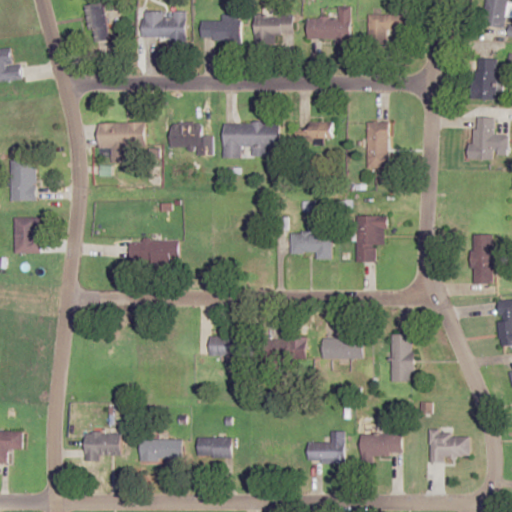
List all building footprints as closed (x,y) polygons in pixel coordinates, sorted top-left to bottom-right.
[(511,2),(510,2),(510,0),(485,0),(483,24),(508,27),(509,16),(511,16),(511,2)] [(112,39),(105,2),(87,5),(94,42),(112,39)] [(188,11),(145,11),(145,38),(188,38),(188,11)] [(257,44),(277,44),(277,36),(295,36),(295,15),(281,15),(281,11),(269,11),(269,14),(257,14),(257,44)] [(370,13),(370,40),(407,40),(407,13),(370,13)] [(203,40),(241,40),(241,17),(203,17),(203,40)] [(310,17),(310,41),(353,41),(353,17),(310,17)] [(0,80),(25,80),(24,64),(15,65),(14,47),(0,47),(0,80)] [(477,57),(476,98),(498,98),(498,58),(477,57)] [(496,116),(474,116),(474,158),(497,158),(498,150),(509,150),(509,134),(496,134),(496,116)] [(391,121),(369,121),(369,167),(391,167),(391,121)] [(148,146),(148,122),(101,123),(102,148),(113,148),(113,163),(130,163),(130,146),(148,146)] [(225,122),(225,157),(243,157),(243,146),(254,146),(254,156),(269,156),(269,146),(285,146),(285,122),(225,122)] [(306,149),(334,152),(337,128),(308,125),(306,149)] [(14,200),(39,200),(39,161),(14,161),(14,200)] [(358,216),(359,262),(378,261),(378,244),(388,244),(388,215),(358,216)] [(17,217),(17,252),(42,252),(42,217),(17,217)] [(293,233),(293,256),(334,256),(334,233),(293,233)] [(495,252),(495,234),(474,234),(474,283),(495,283),(495,264),(501,264),(501,252),(495,252)] [(133,260),(181,260),(181,239),(133,239),(133,260)] [(511,298),(497,301),(504,346),(511,345),(511,298)] [(212,355),(261,355),(261,334),(212,334),(212,355)] [(416,334),(393,334),(393,379),(416,379),(416,334)] [(367,358),(367,337),(325,337),(325,358),(367,358)] [(0,462),(10,463),(10,448),(25,448),(25,431),(0,430),(0,462)] [(472,456),(472,436),(454,436),(454,430),(432,430),(432,462),(448,462),(448,457),(472,456)] [(334,442),(311,442),(311,462),(347,462),(347,431),(334,431),(334,442)] [(103,461),(103,454),(123,454),(123,432),(87,433),(87,461),(103,461)] [(364,434),(364,461),(374,461),(374,454),(405,454),(405,433),(364,434)] [(234,437),(200,437),(200,457),(234,457),(234,437)] [(143,461),(185,461),(185,438),(143,438),(143,461)]
